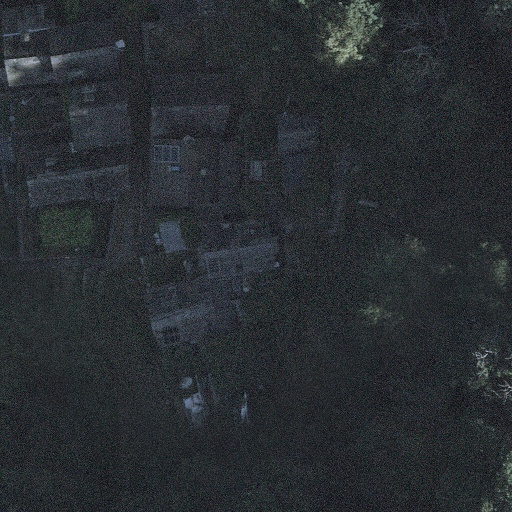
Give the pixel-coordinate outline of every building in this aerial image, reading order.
[(11,0),(0,1),(0,22),(1,33),(55,28),(52,0),(11,0)] [(146,0),(148,24),(205,20),(202,0),(146,0)] [(55,28),(1,33),(5,83),(116,74),(112,23),(55,28)] [(151,72),(149,134),(225,135),(226,73),(151,72)] [(125,74),(66,79),(71,144),(130,139),(125,74)] [(225,135),(149,134),(147,202),(223,203),(225,135)] [(86,150),(22,158),(28,202),(93,194),(94,199),(130,195),(125,154),(87,158),(86,150)] [(272,225),(198,232),(202,278),(277,271),(272,225)] [(203,283),(145,296),(157,349),(216,336),(203,283)]
